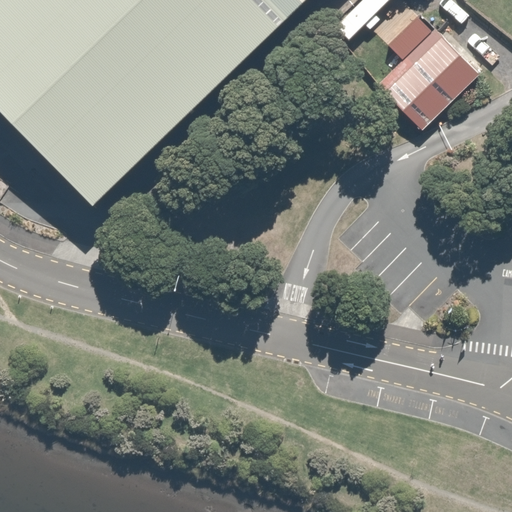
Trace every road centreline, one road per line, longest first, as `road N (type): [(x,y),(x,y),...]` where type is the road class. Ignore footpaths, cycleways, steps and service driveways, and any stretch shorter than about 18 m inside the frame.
road 1 (unclassified): [(0,260),(55,284),(511,403)]
road 2 (unknown): [(242,69),(79,256)]
